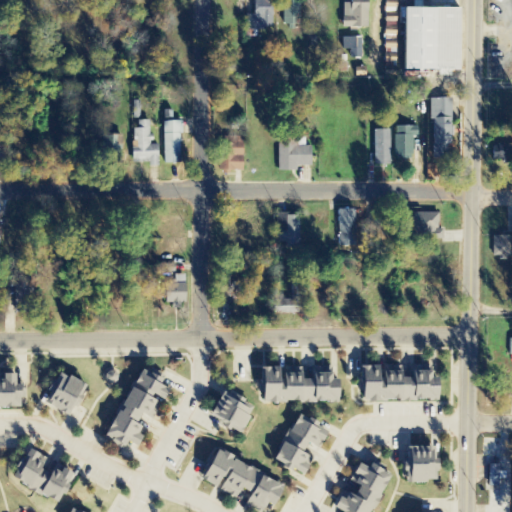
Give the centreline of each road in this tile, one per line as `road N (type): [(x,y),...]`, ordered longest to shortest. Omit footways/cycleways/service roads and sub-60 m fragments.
road 1 (residential): [(511,194),(0,185)]
road 2 (tertiary): [(462,511),(467,0)]
road 3 (residential): [(464,334),(0,340)]
road 4 (residential): [(201,338),(202,0)]
